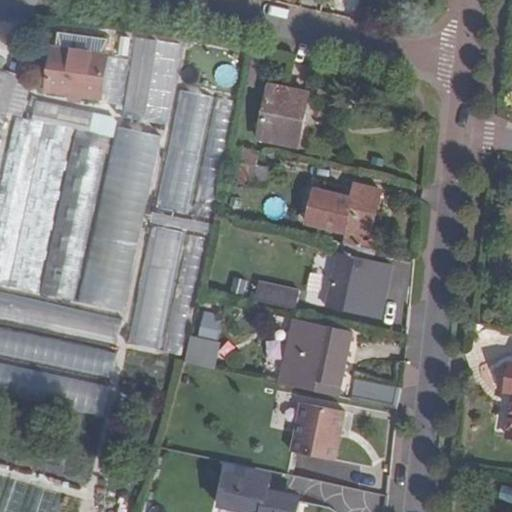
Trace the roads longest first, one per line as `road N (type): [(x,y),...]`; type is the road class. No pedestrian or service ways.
road 1 (residential): [(458,127),(416,511)]
road 2 (residential): [(465,69),(174,0)]
